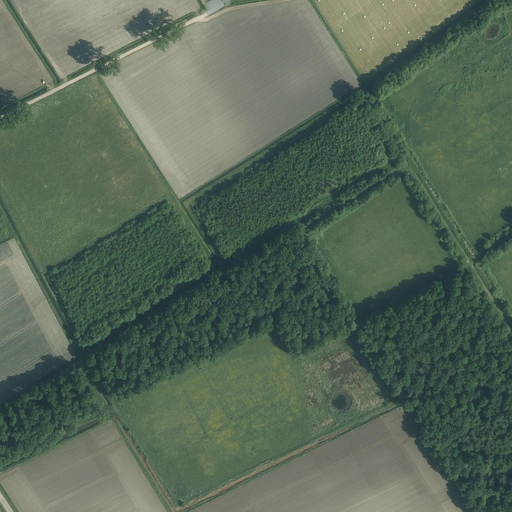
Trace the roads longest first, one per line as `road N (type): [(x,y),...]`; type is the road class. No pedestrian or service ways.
road 1 (track): [(469,262),(410,165),(0,419)]
road 2 (residential): [(0,116),(223,6)]
